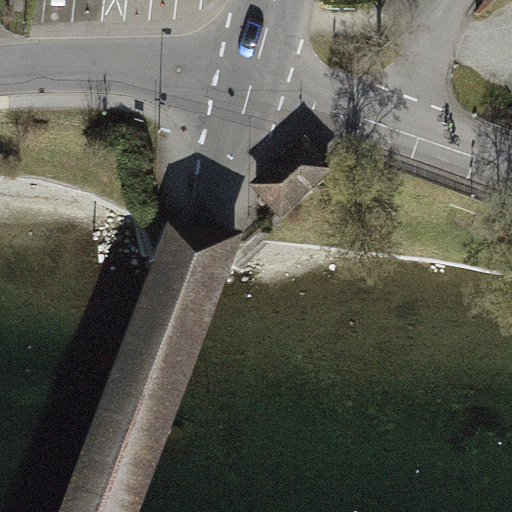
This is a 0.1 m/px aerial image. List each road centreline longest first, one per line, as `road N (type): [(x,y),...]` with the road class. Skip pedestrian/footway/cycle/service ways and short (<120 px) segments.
road 1 (tertiary): [(254,89),(107,511)]
road 2 (tertiary): [(254,89),(98,68),(0,74)]
road 3 (residential): [(254,89),(413,134)]
road 4 (residential): [(413,134),(441,45),(467,0)]
